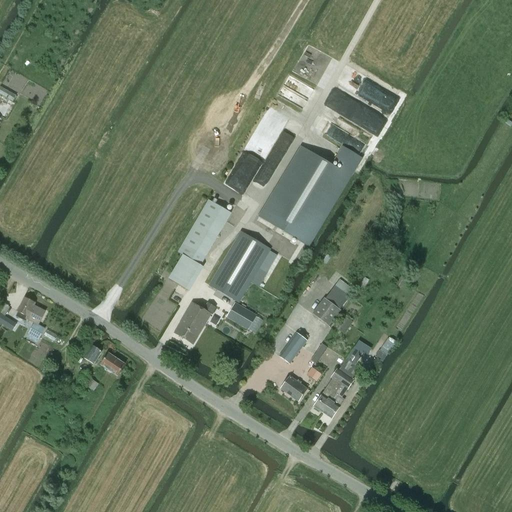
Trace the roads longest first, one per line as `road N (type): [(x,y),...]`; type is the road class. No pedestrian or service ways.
road 1 (tertiary): [(396,511),(0,262)]
road 2 (track): [(152,358),(306,129),(375,0)]
